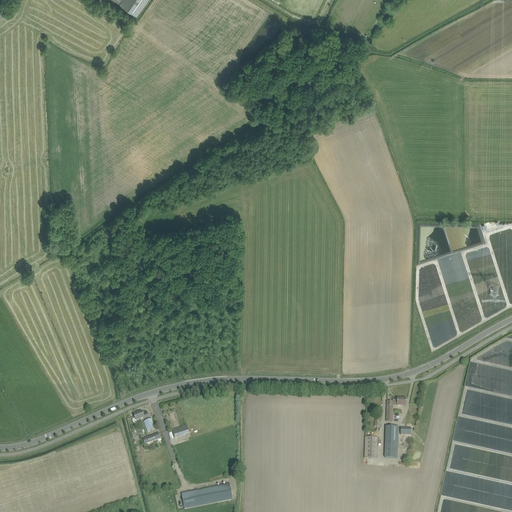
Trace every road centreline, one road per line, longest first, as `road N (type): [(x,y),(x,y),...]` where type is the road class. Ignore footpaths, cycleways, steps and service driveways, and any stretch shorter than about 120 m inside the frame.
road 1 (tertiary): [(0,448),(196,382),(348,381),(411,372),(511,319)]
road 2 (track): [(245,378),(240,511)]
